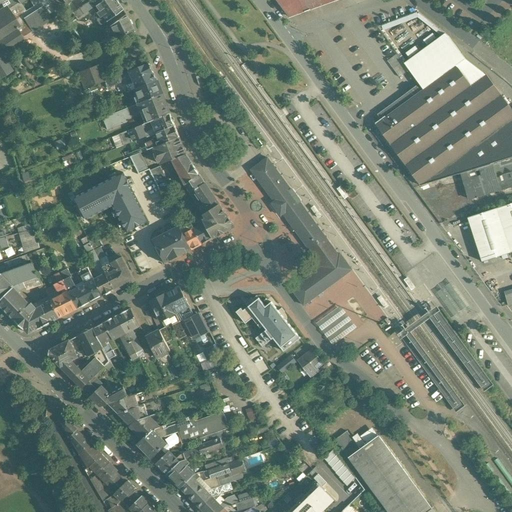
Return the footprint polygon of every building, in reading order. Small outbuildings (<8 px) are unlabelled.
[(48,14),(65,3),(62,0),(23,0),(19,3),(16,0),(5,0),(3,1),(6,5),(7,5),(21,27),(18,29),(23,37),(32,31),(33,31),(34,31),(33,30),(50,19),(50,20),(51,20),(48,14)] [(102,0),(93,7),(76,19),(78,21),(84,22),(88,20),(89,14),(94,10),(96,13),(94,14),(94,17),(95,17),(97,19),(96,21),(99,25),(101,25),(106,22),(119,12),(122,10),(114,0),(102,0)] [(276,0),(288,16),(333,0),(276,0)] [(89,1),(76,11),(72,13),(76,19),(93,7),(89,1)] [(119,12),(106,22),(109,26),(122,17),(119,12)] [(109,26),(112,33),(107,35),(109,40),(133,31),(125,14),(122,17),(109,26)] [(445,34),(405,63),(424,89),(456,65),(471,85),(486,75),(465,59),(449,36),(445,34)] [(149,63),(130,71),(132,77),(137,88),(157,80),(149,63)] [(100,64),(77,73),(84,90),(105,81),(106,81),(106,80),(100,64)] [(424,89),(421,91),(417,86),(407,93),(411,98),(376,124),(421,186),(462,173),(511,157),(511,109),(486,74),(486,75),(471,85),(456,65),(424,89)] [(130,71),(106,80),(106,81),(105,81),(108,87),(130,78),(132,77),(130,71)] [(137,88),(135,89),(141,103),(162,94),(157,80),(137,88)] [(162,94),(141,103),(144,110),(148,122),(152,121),(170,114),(162,94)] [(141,103),(103,118),(108,129),(127,122),(125,119),(136,114),(138,111),(141,110),(144,110),(141,103)] [(170,114),(152,121),(155,128),(156,133),(175,125),(170,114)] [(148,122),(142,125),(144,130),(147,131),(155,128),(152,121),(148,122)] [(142,125),(120,134),(124,145),(143,138),(146,137),(144,130),(142,125)] [(146,137),(143,138),(146,146),(147,150),(154,147),(179,137),(175,125),(156,133),(146,137)] [(179,137),(154,147),(158,156),(155,156),(155,157),(158,156),(161,165),(172,160),(186,154),(179,137)] [(146,146),(129,153),(131,157),(140,153),(147,150),(146,146)] [(148,169),(140,153),(131,157),(139,173),(148,169)] [(205,183),(186,154),(172,160),(185,185),(191,182),(196,190),(205,183)] [(139,173),(131,157),(103,168),(112,185),(117,195),(130,188),(141,207),(154,200),(164,195),(158,184),(157,184),(150,170),(150,169),(148,169),(139,173)] [(511,157),(462,173),(472,200),(511,186),(511,157)] [(301,201),(292,189),(291,189),(268,158),(251,170),(274,201),(272,203),(277,209),(281,216),(283,214),(322,267),(292,289),(304,305),(352,270),(340,253),(338,254),(300,202),(301,201)] [(150,170),(157,184),(158,184),(167,180),(160,166),(150,170)] [(112,185),(103,168),(94,171),(104,189),(112,185)] [(97,192),(104,189),(94,171),(87,174),(97,192)] [(191,182),(185,185),(190,194),(197,190),(196,190),(191,182)] [(233,223),(205,183),(196,190),(197,190),(198,192),(200,195),(205,204),(209,210),(205,212),(206,213),(209,217),(203,219),(213,238),(214,238),(223,233),(231,229),(233,223)] [(64,184),(56,187),(59,192),(66,189),(64,184)] [(169,206),(164,195),(154,200),(165,221),(174,217),(173,215),(174,215),(170,206),(169,206)] [(200,195),(196,197),(201,206),(205,204),(200,195)] [(511,203),(469,217),(483,262),(511,252),(511,203)] [(203,219),(203,218),(197,221),(199,225),(194,228),(202,244),(213,238),(203,219)] [(192,224),(186,227),(185,225),(180,227),(192,249),(202,244),(194,228),(192,224)] [(166,233),(165,231),(158,235),(159,237),(153,240),(165,263),(192,249),(180,227),(179,226),(166,233)] [(34,229),(20,233),(26,253),(40,248),(34,229)] [(0,248),(9,247),(6,237),(0,238),(0,248)] [(92,244),(91,245),(94,250),(94,251),(100,247),(103,246),(100,240),(92,244)] [(91,242),(84,246),(88,253),(94,250),(91,245),(92,244),(91,242)] [(105,257),(100,247),(94,251),(99,260),(105,257)] [(94,251),(94,250),(88,253),(90,258),(90,259),(96,271),(98,270),(101,276),(106,273),(103,267),(99,260),(94,251)] [(27,254),(7,262),(9,267),(30,260),(27,254)] [(122,257),(118,256),(115,258),(114,261),(103,267),(106,273),(114,289),(134,279),(131,273),(133,272),(127,262),(125,263),(122,257)] [(32,262),(2,273),(17,285),(39,277),(32,262)] [(94,279),(88,268),(80,272),(86,283),(94,279)] [(64,281),(71,278),(72,277),(68,269),(60,273),(64,281)] [(2,273),(0,273),(0,300),(14,287),(17,285),(2,273)] [(64,281),(60,273),(53,276),(57,283),(55,284),(56,287),(59,293),(63,291),(64,293),(69,291),(64,281)] [(94,279),(103,296),(114,289),(106,273),(101,276),(94,279)] [(71,278),(64,281),(69,291),(69,292),(76,288),(71,278)] [(86,283),(82,286),(90,302),(103,296),(94,279),(86,283)] [(90,302),(82,286),(76,288),(69,292),(78,308),(90,302)] [(179,286),(165,294),(175,314),(181,311),(183,315),(192,310),(179,286)] [(0,304),(15,320),(38,308),(31,301),(29,302),(14,287),(0,300),(0,304)] [(63,291),(59,293),(56,287),(47,292),(48,295),(51,300),(60,318),(67,314),(78,309),(78,308),(69,292),(69,291),(64,293),(63,291)] [(165,294),(151,301),(161,321),(175,314),(165,294)] [(243,311),(241,308),(236,312),(246,324),(256,316),(267,330),(258,337),(264,345),(273,338),(284,352),(301,338),(271,302),(266,306),(259,298),(243,311)] [(38,308),(15,320),(15,321),(24,329),(28,333),(30,334),(39,329),(53,322),(60,318),(51,300),(43,304),(44,304),(38,308)] [(140,326),(131,308),(118,315),(127,333),(132,330),(140,326)] [(118,315),(104,322),(114,340),(122,335),(127,333),(118,315)] [(202,316),(196,319),(195,316),(186,321),(195,338),(210,331),(202,316)] [(104,322),(93,328),(104,349),(109,359),(116,356),(113,350),(118,348),(114,340),(104,322)] [(180,322),(174,325),(181,339),(187,335),(180,322)] [(171,337),(166,327),(160,330),(166,340),(171,337)] [(93,328),(89,330),(86,329),(83,331),(83,333),(78,335),(89,357),(103,349),(104,349),(93,328)] [(141,345),(134,332),(133,332),(132,330),(127,333),(134,348),(141,345)] [(160,330),(146,337),(157,357),(170,350),(160,330)] [(134,348),(127,333),(122,335),(123,337),(122,338),(131,355),(132,355),(137,352),(134,348)] [(70,340),(51,349),(50,350),(49,355),(50,356),(50,355),(60,366),(61,367),(72,361),(78,357),(79,358),(86,358),(90,362),(92,361),(89,357),(78,335),(70,340)] [(103,349),(89,357),(92,361),(93,360),(102,369),(105,366),(110,361),(109,359),(104,349),(103,349)] [(143,349),(137,352),(139,357),(140,360),(147,356),(143,349)] [(312,350),(299,361),(309,374),(323,363),(312,350)] [(276,367),(280,373),(295,362),(290,356),(276,367)] [(90,362),(81,371),(73,363),(72,361),(61,367),(82,388),(95,376),(102,369),(93,360),(92,361),(90,362)] [(95,376),(82,388),(91,397),(102,385),(103,384),(95,376)] [(102,385),(91,397),(100,406),(108,404),(129,397),(124,386),(114,391),(110,393),(105,389),(102,385)] [(113,388),(109,385),(105,389),(110,393),(114,391),(112,389),(113,388)] [(108,404),(118,413),(139,406),(135,395),(129,397),(108,404)] [(130,425),(135,420),(148,416),(144,404),(139,406),(118,413),(130,425)] [(152,429),(161,438),(179,432),(183,444),(207,436),(218,432),(225,429),(229,428),(223,411),(196,421),(194,415),(162,426),(152,429)] [(157,413),(148,416),(135,420),(130,425),(143,438),(152,429),(162,426),(157,413)] [(78,430),(66,418),(62,423),(70,437),(78,430)] [(267,423),(257,419),(258,424),(255,425),(258,434),(269,431),(267,423)] [(143,438),(137,444),(152,459),(167,444),(161,438),(152,429),(143,438)] [(231,444),(225,429),(218,432),(223,446),(231,444)] [(91,443),(78,430),(70,437),(80,453),(91,443)] [(360,449),(347,431),(335,440),(349,457),(360,449)] [(210,441),(198,445),(199,448),(202,454),(223,447),(223,446),(218,432),(207,436),(210,441)] [(376,434),(373,433),(365,439),(365,442),(366,444),(360,449),(349,457),(388,511),(428,511),(432,509),(378,436),(376,434)] [(102,454),(91,443),(80,453),(89,468),(90,466),(102,454)] [(199,448),(188,452),(190,458),(202,454),(199,448)] [(170,450),(156,463),(167,474),(180,461),(177,458),(170,450)] [(244,469),(265,462),(262,450),(240,457),(244,469)] [(331,450),(322,457),(342,481),(346,477),(349,480),(352,477),(345,469),(346,468),(331,450)] [(188,452),(181,454),(177,458),(180,461),(187,459),(190,458),(188,452)] [(102,454),(90,466),(98,474),(110,462),(102,454)] [(227,458),(214,463),(216,467),(229,463),(227,458)] [(180,461),(167,474),(181,488),(193,476),(196,474),(187,465),(190,463),(187,459),(180,461)] [(216,467),(204,471),(207,480),(205,481),(201,484),(207,490),(221,486),(218,480),(228,477),(242,472),(238,460),(229,463),(216,467)] [(110,462),(98,474),(105,482),(106,482),(116,472),(118,470),(110,462)] [(98,474),(90,466),(89,468),(86,470),(89,477),(91,476),(93,478),(98,474)] [(116,472),(106,482),(105,482),(104,484),(107,487),(120,475),(116,472)] [(105,482),(98,474),(93,478),(91,479),(96,488),(104,484),(105,482)] [(120,475),(107,487),(114,494),(127,482),(120,475)] [(193,476),(181,488),(187,495),(199,483),(193,476)] [(228,477),(218,480),(221,486),(207,490),(213,497),(233,490),(230,482),(228,477)] [(127,482),(114,494),(115,494),(118,498),(121,501),(133,490),(134,490),(136,488),(128,480),(127,482)] [(199,483),(187,495),(201,509),(213,497),(207,490),(201,484),(199,483)] [(318,484),(312,489),(304,496),(305,497),(298,504),(297,503),(287,511),(322,511),(335,500),(319,483),(319,484),(318,484),(318,483),(318,484),(317,484),(317,483),(318,484)] [(104,484),(96,488),(98,492),(105,488),(107,487),(104,484)] [(105,488),(98,492),(104,501),(110,497),(105,488)] [(133,490),(121,501),(129,508),(130,508),(141,497),(134,490),(133,490)] [(110,497),(104,501),(107,507),(112,503),(118,498),(115,494),(110,497)] [(141,497),(130,508),(133,511),(139,511),(150,502),(143,495),(141,497)] [(213,497),(201,509),(204,511),(219,511),(224,508),(221,504),(213,497)] [(230,499),(228,497),(221,504),(224,508),(225,507),(234,504),(230,499)] [(115,507),(121,501),(118,498),(112,503),(115,507)] [(253,498),(236,503),(239,510),(255,506),(253,498)] [(121,501),(115,507),(117,511),(124,511),(129,508),(121,501)] [(150,502),(139,511),(157,511),(158,511),(150,502)] [(112,503),(107,507),(109,511),(110,511),(114,510),(113,508),(115,507),(112,503)]
